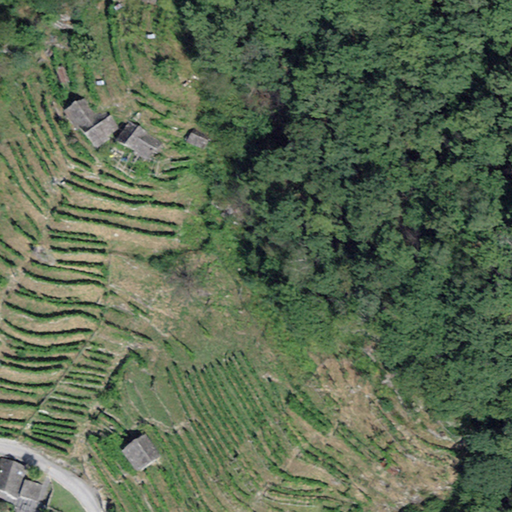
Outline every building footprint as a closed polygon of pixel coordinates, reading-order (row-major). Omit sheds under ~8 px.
[(100,122),(81,98),(63,111),(93,149),(120,129),(109,115),(100,122)] [(160,141),(128,122),(116,142),(147,162),(160,141)] [(207,140),(192,133),(186,144),(201,151),(207,140)] [(160,455),(144,435),(121,453),(137,473),(160,455)] [(27,467),(1,458),(0,460),(0,492),(16,498),(27,467)] [(42,487),(25,481),(19,496),(36,502),(42,487)]
